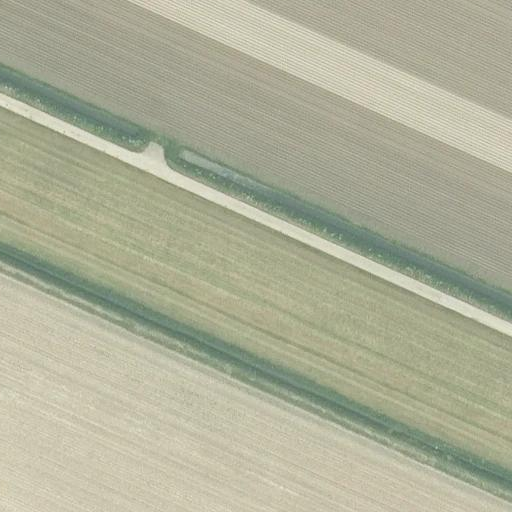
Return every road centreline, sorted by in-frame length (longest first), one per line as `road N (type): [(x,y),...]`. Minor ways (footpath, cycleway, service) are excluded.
road 1 (track): [(511,455),(0,224)]
road 2 (track): [(511,329),(0,99)]
